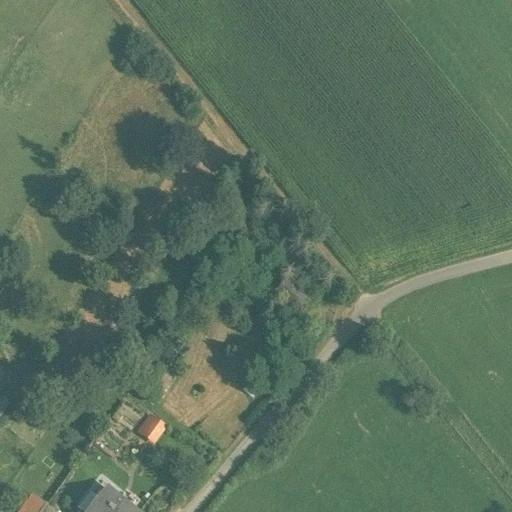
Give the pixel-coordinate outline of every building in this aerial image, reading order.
[(315,296),(289,278),(275,298),(301,316),(315,296)] [(0,288),(0,312),(11,296),(0,288)] [(137,386),(157,402),(172,383),(165,377),(175,365),(162,355),(137,386)] [(165,428),(150,417),(138,434),(153,445),(165,428)] [(129,511),(105,492),(89,511),(129,511)] [(39,511),(44,506),(31,496),(20,511),(39,511)]
